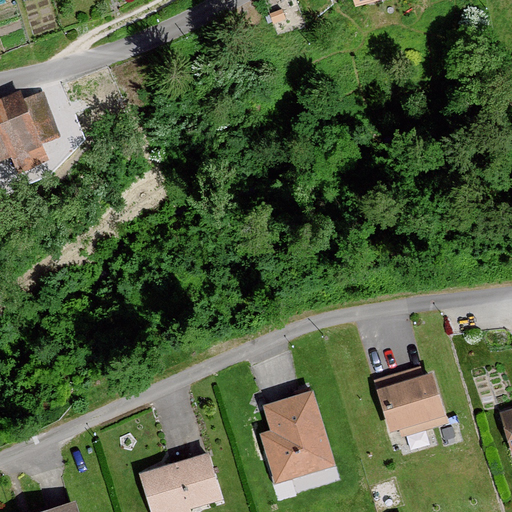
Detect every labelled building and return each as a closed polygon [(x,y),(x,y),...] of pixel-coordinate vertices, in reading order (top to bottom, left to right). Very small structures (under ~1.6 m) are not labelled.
[(352,0),(357,13),(394,0),(352,0)] [(20,101),(0,108),(0,164),(38,150),(20,101)] [(425,372),(368,389),(381,431),(437,414),(425,372)] [(306,389),(256,404),(263,431),(252,434),(267,482),(328,464),(306,389)] [(511,406),(493,413),(505,455),(511,452),(511,406)] [(201,450),(131,471),(143,511),(167,511),(216,498),(201,450)] [(73,511),(69,498),(20,511),(73,511)]
